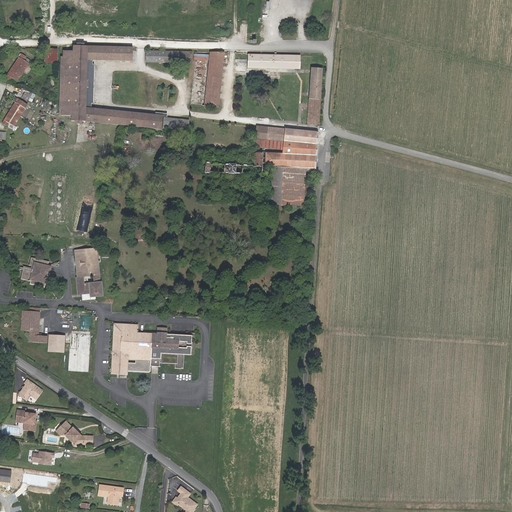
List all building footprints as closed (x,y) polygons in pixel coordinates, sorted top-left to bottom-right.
[(132,62),(132,47),(72,46),(71,52),(62,52),(62,57),(59,57),(58,110),(60,110),(61,117),(71,117),(70,124),(86,122),(162,130),(162,126),(187,128),(188,117),(86,107),(87,59),(132,62)] [(57,63),(57,50),(45,50),(45,63),(57,63)] [(144,51),(144,62),(189,63),(189,52),(144,51)] [(208,61),(204,104),(218,106),(223,53),(209,52),(209,54),(194,53),(193,60),(208,61)] [(26,56),(21,54),(6,77),(11,80),(13,77),(18,81),(29,64),(24,60),(26,56)] [(301,70),(301,56),(249,55),(249,69),(301,70)] [(307,124),(319,125),(322,69),(311,68),(307,124)] [(10,121),(15,125),(28,106),(17,99),(3,122),(8,125),(10,121)] [(268,154),(267,168),(274,168),(272,207),(305,207),(307,170),(316,171),(318,132),(258,126),(256,149),(285,152),(283,156),(268,154)] [(255,166),(264,166),(264,153),(256,153),(255,166)] [(238,174),(238,164),(225,164),(225,174),(238,174)] [(78,222),(77,231),(87,232),(88,223),(78,222)] [(99,248),(75,250),(77,279),(76,279),(77,296),(91,295),(91,299),(103,298),(102,283),(101,284),(99,248)] [(30,265),(33,266),(33,268),(25,267),(22,279),(31,281),(31,284),(37,285),(38,282),(40,282),(40,286),(45,287),(46,284),(48,284),(50,275),(54,276),(54,273),(50,272),(52,266),(48,266),(49,261),(35,258),(36,252),(33,252),(30,265)] [(48,334),(40,333),(41,312),(22,311),(21,329),(31,330),(30,341),(47,342),(48,334)] [(192,354),(193,335),(168,334),(168,327),(158,327),(158,333),(138,332),(138,325),(113,324),(111,375),(128,376),(128,372),(129,360),(152,361),(152,366),(160,366),(161,362),(176,363),(176,368),(184,368),(185,354),(192,354)] [(65,352),(65,334),(49,333),(49,352),(65,352)] [(88,372),(91,335),(70,333),(68,371),(88,372)] [(151,373),(152,366),(152,361),(129,360),(128,372),(151,373)] [(41,391),(27,379),(24,382),(25,384),(17,393),(24,399),(29,394),(34,399),(41,391)] [(15,411),(15,418),(33,420),(34,415),(24,414),(24,412),(15,411)] [(33,420),(15,418),(15,420),(23,421),(22,424),(26,425),(26,431),(34,432),(35,425),(33,425),(33,420)] [(64,435),(72,441),(73,441),(75,438),(79,441),(82,441),(85,443),(92,443),(92,436),(85,436),(85,432),(81,432),(72,424),(71,426),(64,420),(54,431),(59,436),(64,435)] [(51,465),(52,458),(54,458),(55,454),(39,452),(39,454),(33,454),(32,462),(51,465)] [(11,471),(0,469),(0,481),(10,483),(11,471)] [(123,487),(99,484),(98,493),(102,494),(101,502),(117,504),(118,495),(122,496),(123,487)] [(178,506),(179,504),(188,511),(186,511),(192,511),(194,511),(195,510),(195,509),(198,505),(188,498),(191,494),(182,487),(179,491),(182,494),(178,499),(177,498),(173,503),(178,506)]
